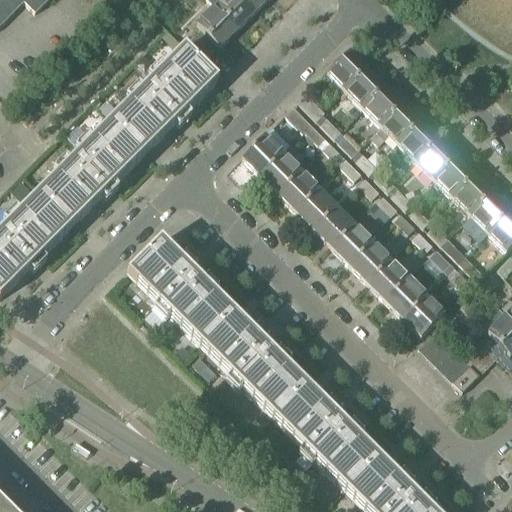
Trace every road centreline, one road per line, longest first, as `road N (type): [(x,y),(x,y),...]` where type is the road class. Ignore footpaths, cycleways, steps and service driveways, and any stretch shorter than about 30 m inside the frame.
road 1 (residential): [(511,432),(486,458),(464,459),(189,182)]
road 2 (residential): [(231,511),(7,363)]
road 3 (residential): [(7,363),(189,182)]
road 4 (residential): [(189,182),(360,7)]
road 5 (residential): [(511,160),(360,7)]
